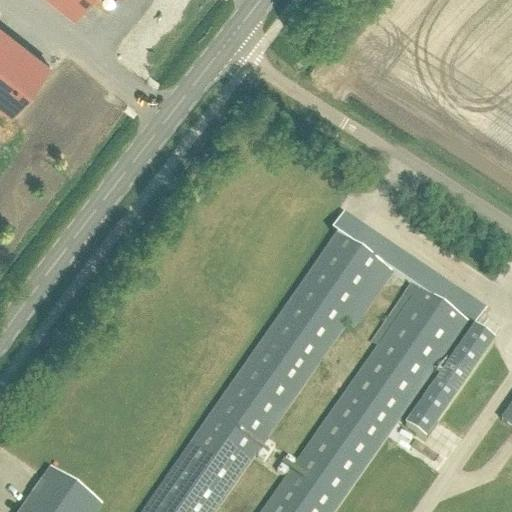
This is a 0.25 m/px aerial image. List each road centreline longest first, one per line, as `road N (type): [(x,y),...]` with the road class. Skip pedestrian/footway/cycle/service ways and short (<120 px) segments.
road 1 (primary): [(0,337),(222,47)]
road 2 (unclassified): [(511,234),(222,47)]
